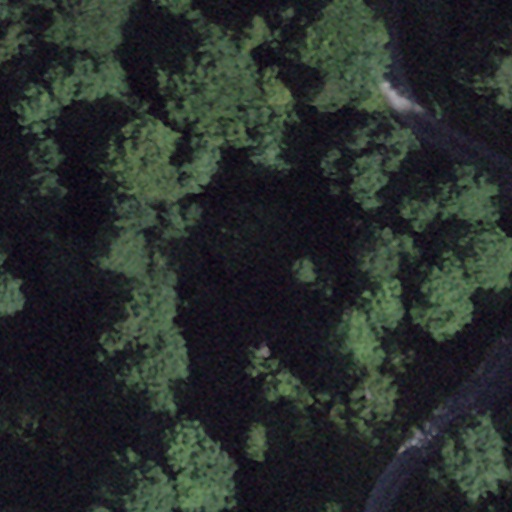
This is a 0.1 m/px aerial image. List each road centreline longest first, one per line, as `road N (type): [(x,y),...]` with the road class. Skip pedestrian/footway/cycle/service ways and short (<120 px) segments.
road 1 (track): [(383,0),(384,56),(400,97),(511,177)]
road 2 (track): [(511,359),(499,381),(396,465),(377,511)]
